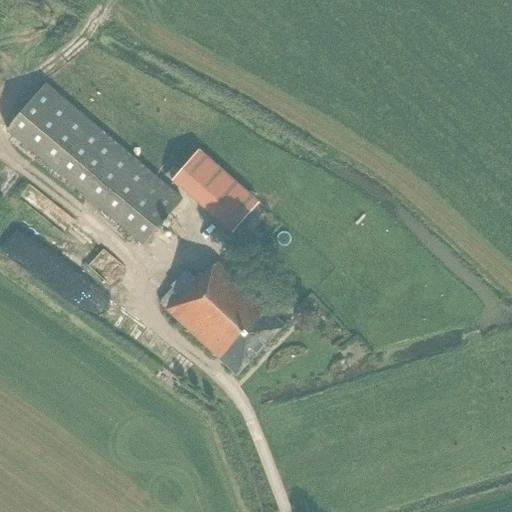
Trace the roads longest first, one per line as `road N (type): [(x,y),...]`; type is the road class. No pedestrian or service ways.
road 1 (track): [(146,264),(0,146)]
road 2 (track): [(0,101),(81,47),(104,9)]
